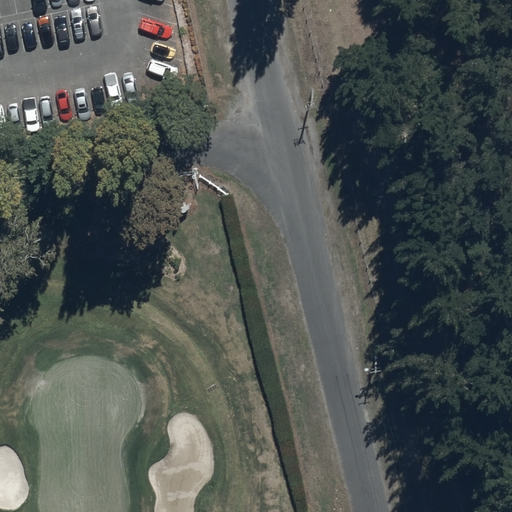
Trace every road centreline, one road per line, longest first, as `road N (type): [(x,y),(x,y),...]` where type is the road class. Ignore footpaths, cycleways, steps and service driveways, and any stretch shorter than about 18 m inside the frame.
road 1 (unknown): [(348,0),(347,40),(468,511)]
road 2 (residential): [(369,511),(244,0)]
